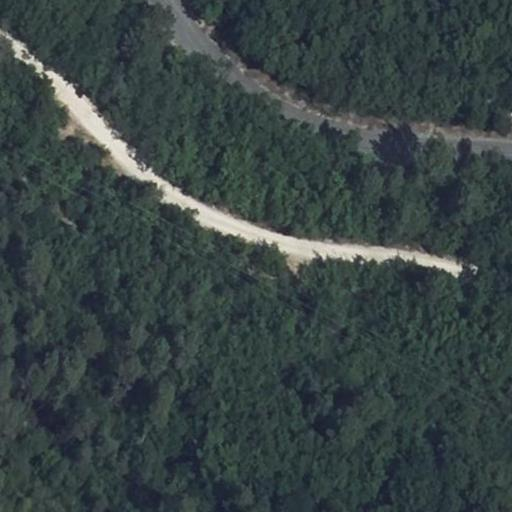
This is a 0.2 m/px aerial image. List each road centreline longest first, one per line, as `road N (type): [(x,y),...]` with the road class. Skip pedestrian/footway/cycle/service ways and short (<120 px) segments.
road 1 (track): [(511,277),(270,238),(209,214),(155,179),(0,33)]
road 2 (secondary): [(511,150),(318,130),(252,98),(207,57),(174,0)]
